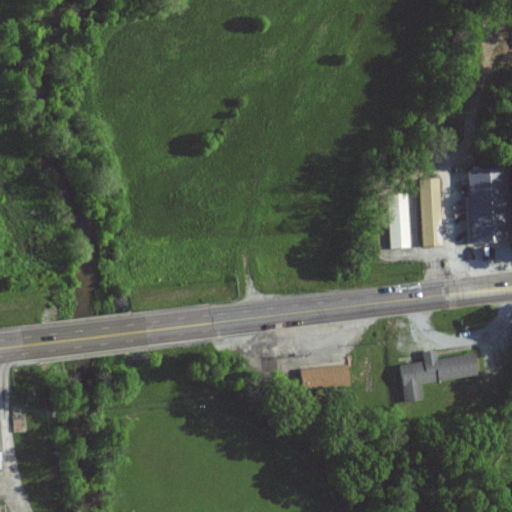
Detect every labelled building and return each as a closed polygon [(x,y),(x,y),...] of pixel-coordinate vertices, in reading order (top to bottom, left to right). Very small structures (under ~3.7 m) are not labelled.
[(465,244),(503,243),(500,169),(462,171),(465,244)] [(419,247),(440,246),(438,179),(416,180),(419,247)] [(385,250),(406,249),(405,195),(383,195),(385,250)] [(476,376),(473,354),(433,360),(432,351),(418,353),(419,363),(396,366),(401,403),(421,401),(419,384),(476,376)] [(344,388),(343,366),(294,369),(295,391),(344,388)]
